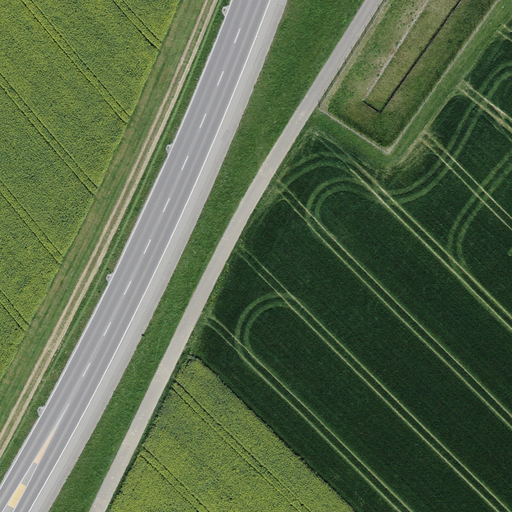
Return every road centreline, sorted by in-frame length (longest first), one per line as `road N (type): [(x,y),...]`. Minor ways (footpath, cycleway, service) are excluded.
road 1 (primary): [(6,511),(83,377),(251,0)]
road 2 (track): [(0,440),(173,84),(201,0)]
